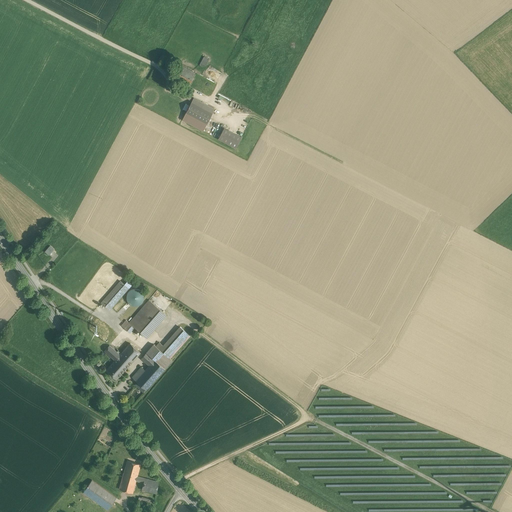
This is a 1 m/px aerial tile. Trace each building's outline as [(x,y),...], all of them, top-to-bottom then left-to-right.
[(204,56),(199,65),(202,66),(206,65),(209,59),(204,56)] [(195,72),(181,65),(174,78),(188,86),(195,72)] [(215,109),(194,98),(186,113),(207,124),(215,109)] [(207,124),(186,113),(182,120),(203,131),(207,124)] [(246,119),(239,131),(242,132),(249,121),(246,119)] [(224,128),(218,139),(236,148),(242,137),(224,128)] [(54,249),(50,245),(45,251),(49,255),(54,249)] [(120,281),(101,302),(110,310),(129,288),(120,281)] [(129,288),(110,310),(124,322),(126,320),(129,322),(149,300),(132,285),(129,288)] [(167,315),(149,300),(129,322),(132,325),(134,327),(147,338),(167,315)] [(129,322),(124,328),(127,331),(132,325),(129,322)] [(162,344),(158,348),(170,358),(190,336),(178,325),(162,344)] [(120,354),(117,358),(127,367),(140,352),(130,343),(120,354)] [(154,344),(150,348),(146,352),(154,359),(165,369),(172,361),(170,358),(158,348),(156,346),(154,344)] [(120,354),(109,345),(104,351),(115,360),(117,358),(120,354)] [(154,359),(146,352),(141,358),(145,362),(149,365),(154,359)] [(115,360),(106,370),(116,379),(127,367),(117,358),(115,360)] [(141,375),(136,380),(137,382),(142,386),(146,390),(165,369),(154,359),(149,365),(145,370),(141,375)] [(137,372),(132,377),(136,380),(141,375),(137,372)] [(140,464),(127,460),(124,473),(137,476),(137,475),(140,464)] [(137,476),(124,473),(119,489),(133,492),(136,480),(137,476)] [(159,481),(137,475),(137,476),(136,480),(143,482),(157,486),(159,481)] [(116,497),(92,480),(83,492),(108,510),(116,497)] [(157,486),(143,482),(141,489),(156,493),(157,486)] [(154,499),(142,497),(140,502),(153,505),(154,499)]
